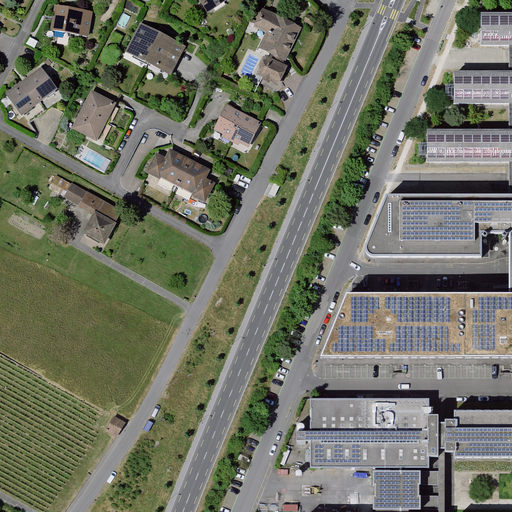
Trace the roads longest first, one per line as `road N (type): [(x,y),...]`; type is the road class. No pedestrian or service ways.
road 1 (residential): [(79,511),(139,424),(349,0)]
road 2 (secondary): [(182,511),(394,0)]
road 3 (unclassified): [(452,0),(243,511)]
